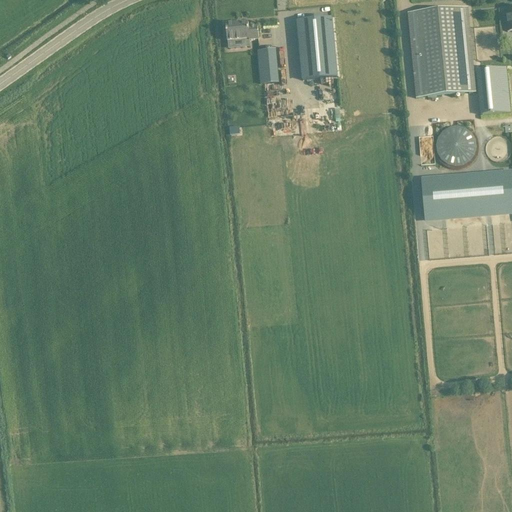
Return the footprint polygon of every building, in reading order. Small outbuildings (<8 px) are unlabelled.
[(469,23),(467,9),(408,15),(416,99),(476,93),(472,57),(469,23)] [(297,23),(303,81),(337,78),(332,20),(323,20),(323,17),(305,19),(306,22),(297,23)] [(240,24),(226,25),(227,42),(249,40),(249,41),(259,41),(258,27),(248,28),(248,24),(240,25),(240,24)] [(258,53),(258,61),(276,59),(276,51),(258,53)] [(506,69),(478,71),(482,117),(511,114),(506,69)] [(465,130),(457,128),(449,129),(443,133),(438,140),(436,147),(437,155),(441,162),(448,166),(455,168),(463,167),(470,163),(475,157),(476,149),(475,141),(471,135),(465,130)] [(511,197),(509,171),(420,179),(424,219),(511,210),(511,197)]
